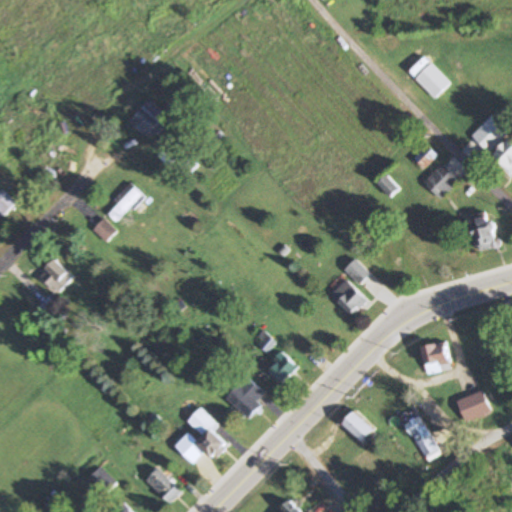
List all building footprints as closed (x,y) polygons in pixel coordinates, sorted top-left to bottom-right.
[(417,79),(436,98),(453,82),(433,62),(417,79)] [(129,121),(148,140),(164,125),(145,105),(129,121)] [(490,151),(511,131),(495,114),(473,135),(490,151)] [(511,175),(511,173),(511,137),(492,157),(511,175)] [(426,167),(437,154),(428,145),(416,159),(426,167)] [(441,199),(460,180),(443,163),(424,182),(441,199)] [(379,183),(391,197),(401,189),(389,175),(379,183)] [(117,223),(144,196),(133,185),(106,212),(117,223)] [(0,191),(0,213),(3,217),(17,203),(3,189),(0,191)] [(481,252),(501,246),(490,210),(470,217),(481,252)] [(106,243),(117,232),(104,219),(93,231),(106,243)] [(361,285),(372,273),(357,259),(346,271),(361,285)] [(74,278),(56,260),(39,276),(57,294),(74,278)] [(368,300),(347,280),(333,296),(354,316),(368,300)] [(423,347),(428,374),(453,370),(448,343),(423,347)] [(300,366),(283,353),(268,371),(284,384),(300,366)] [(266,394),(250,377),(229,398),(250,420),(263,407),(258,402),(266,394)] [(467,421),(492,411),(484,391),(459,400),(467,421)] [(220,424),(204,408),(190,422),(205,437),(197,445),(213,460),(228,445),(213,430),(220,424)] [(343,425),(364,444),(375,432),(354,412),(343,425)] [(426,459),(440,450),(420,416),(405,425),(426,459)] [(352,460),(364,474),(380,461),(368,446),(352,460)] [(117,480),(100,467),(89,483),(106,495),(117,480)] [(183,492),(160,468),(147,481),(171,504),(183,492)] [(300,511),(290,502),(281,511),(300,511)]
